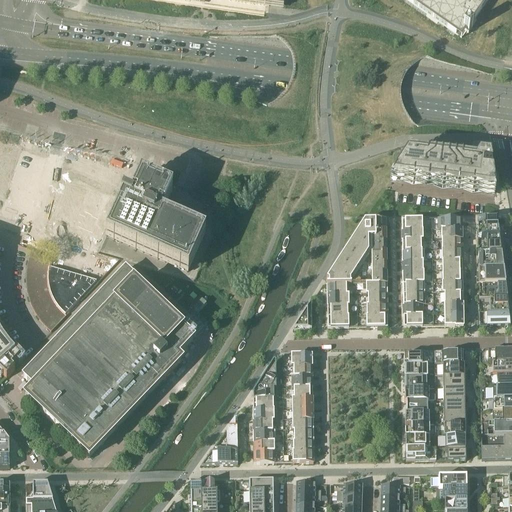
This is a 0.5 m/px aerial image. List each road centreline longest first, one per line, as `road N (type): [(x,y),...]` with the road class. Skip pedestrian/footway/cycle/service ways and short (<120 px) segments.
road 1 (secondary): [(0,49),(495,114)]
road 2 (secondary): [(511,96),(21,23)]
road 3 (residential): [(511,342),(277,344)]
